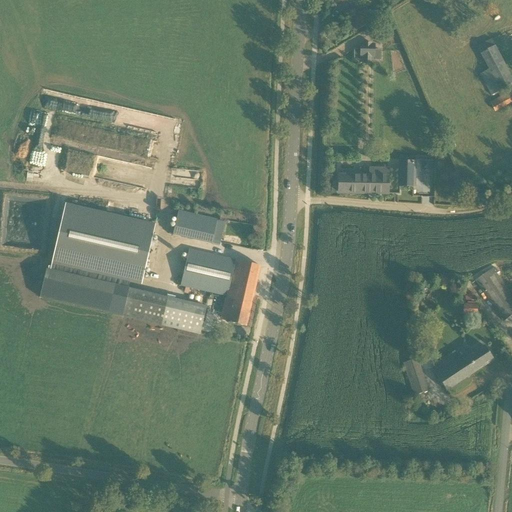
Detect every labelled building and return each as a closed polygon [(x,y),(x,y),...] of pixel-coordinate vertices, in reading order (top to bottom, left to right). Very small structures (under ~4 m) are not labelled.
[(379,16),(377,11),(368,12),(361,15),(367,25),(380,18),(379,16)] [(355,31),(357,19),(350,18),(348,27),(349,27),(349,30),(355,31)] [(359,49),(354,49),(354,60),(361,60),(361,58),(362,58),(362,64),(372,64),(372,58),(372,61),(380,61),(380,50),(375,50),(375,44),(372,44),(372,43),(363,43),(363,44),(359,44),(359,49)] [(489,71),(481,75),(491,96),(511,85),(511,78),(495,46),(481,54),(489,71)] [(496,112),(511,102),(511,90),(506,94),(491,103),(496,112)] [(399,164),(399,186),(413,186),(413,176),(413,164),(399,164)] [(387,171),(375,170),(375,178),(349,176),(339,176),(339,193),(387,194),(387,171)] [(155,224),(65,204),(51,265),(141,285),(155,224)] [(207,218),(178,211),(172,235),(211,244),(218,216),(208,213),(207,218)] [(188,249),(180,284),(226,295),(226,298),(234,300),(229,323),(246,327),(260,266),(250,264),(188,249)] [(511,297),(497,274),(499,273),(495,267),(492,270),(476,281),(503,321),(511,315),(511,297)] [(34,298),(153,322),(152,325),(199,335),(206,303),(40,270),(34,298)] [(464,315),(478,316),(479,305),(478,305),(478,303),(469,302),(468,305),(465,305),(464,315)] [(446,392),(485,366),(493,360),(484,346),(462,360),(457,352),(431,369),(446,392)] [(401,362),(414,396),(428,391),(416,357),(401,362)]
